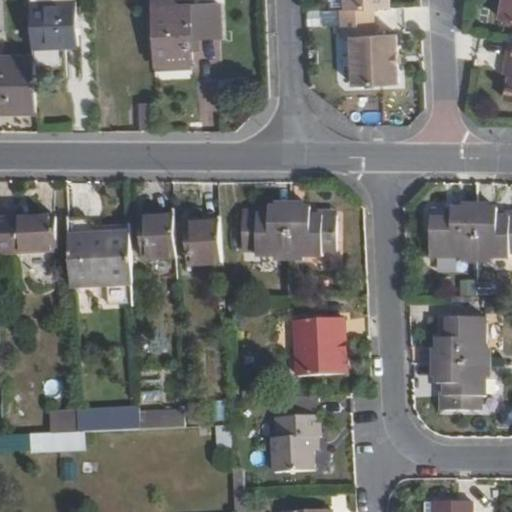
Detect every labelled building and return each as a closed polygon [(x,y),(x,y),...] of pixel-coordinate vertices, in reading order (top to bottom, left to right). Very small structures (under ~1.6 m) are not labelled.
[(35,48),(80,46),(78,0),(32,2),(35,48)] [(218,3),(190,5),(175,6),(174,0),(151,0),(155,65),(193,64),(192,37),(220,37),(218,3)] [(511,0),(503,0),(500,19),(511,21),(511,0)] [(370,29),(371,2),(346,2),(338,2),(338,29),(347,29),(346,78),(391,79),(392,30),(370,29)] [(511,41),(507,41),(503,59),(509,60),(502,98),(511,100),(511,41)] [(35,56),(0,56),(0,85),(0,91),(5,91),(6,113),(38,113),(35,56)] [(142,130),(158,129),(157,104),(141,105),(142,130)] [(291,258),(291,207),(271,206),(271,210),(271,215),(244,215),(243,252),(258,252),(258,257),(291,258)] [(291,207),(291,258),(325,258),(325,252),(339,252),(339,214),(313,214),(313,210),(313,207),(291,207)] [(432,217),(432,258),(478,259),(479,208),(453,208),(453,212),(453,218),(432,217)] [(479,208),(478,259),(511,259),(511,253),(511,215),(499,215),(500,211),(500,208),(479,208)] [(0,254),(60,251),(58,216),(0,218),(0,254)] [(144,260),(178,259),(175,216),(142,217),(144,260)] [(90,219),(70,220),(71,236),(91,235),(90,219)] [(187,223),(190,266),(224,265),(222,222),(187,223)] [(134,284),(132,233),(91,235),(71,236),(72,263),(73,288),(134,284)] [(480,296),(493,296),(493,283),(480,282),(480,296)] [(138,288),(113,290),(114,305),(139,303),(138,288)] [(231,317),(240,316),(240,298),(230,299),(231,317)] [(488,318),(452,317),(449,317),(449,338),(444,338),(438,338),(438,363),(487,363),(488,318)] [(341,340),(346,339),(345,318),(296,320),(299,377),(348,374),(347,352),(342,352),(341,340)] [(487,363),(438,363),(438,385),(441,385),(445,385),(445,411),(482,411),(482,397),(487,397),(487,363)] [(276,400),(278,437),(273,438),(275,473),(317,471),(316,451),(314,451),(313,437),(320,437),(323,437),(322,415),(320,415),(319,397),(276,400)] [(108,419),(107,409),(79,411),(81,432),(85,432),(109,431),(108,419)] [(81,432),(79,411),(51,412),(52,434),(81,432)] [(187,427),(186,412),(166,413),(167,428),(187,427)] [(108,419),(109,431),(141,429),(141,418),(108,419)] [(219,427),(219,447),(235,447),(235,427),(219,427)] [(85,432),(81,432),(52,434),(34,434),(35,452),(86,450),(85,432)] [(316,451),(321,451),(320,437),(313,437),(314,451),(316,451)] [(246,468),(234,468),(236,495),(248,494),(246,468)] [(248,494),(236,495),(236,511),(251,511),(250,494),(248,494)] [(473,511),(473,503),(441,502),(440,511),(473,511)]
